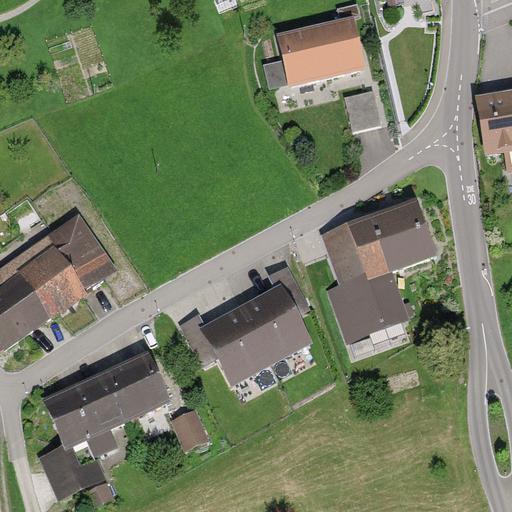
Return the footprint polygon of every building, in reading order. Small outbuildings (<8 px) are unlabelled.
[(284,48),(296,101),(373,84),(361,30),(284,48)] [(345,100),(356,133),(386,124),(375,91),(345,100)] [(511,105),(481,110),(490,171),(511,167),(511,105)] [(441,274),(423,214),(356,235),(374,294),(400,286),(441,274)] [(0,300),(0,367),(2,371),(94,312),(89,304),(123,282),(86,225),(0,280),(0,298),(1,300),(0,300)] [(342,295),(332,299),(349,354),(415,333),(400,286),(374,294),(356,235),(326,244),(342,295)] [(281,297),(294,321),(306,314),(298,300),(300,299),(286,273),(272,281),(281,297)] [(271,367),(308,347),(294,321),(281,297),(243,317),(271,367)] [(233,387),(271,367),(243,317),(206,337),(219,361),(233,387)] [(207,368),(219,361),(206,337),(198,321),(184,329),(198,355),(200,354),(207,368)] [(151,363),(107,382),(125,424),(169,405),(151,363)] [(125,424),(107,382),(50,407),(68,450),(43,461),(59,497),(102,478),(94,459),(117,449),(110,432),(125,424)] [(187,453),(212,444),(200,411),(176,419),(187,453)]
